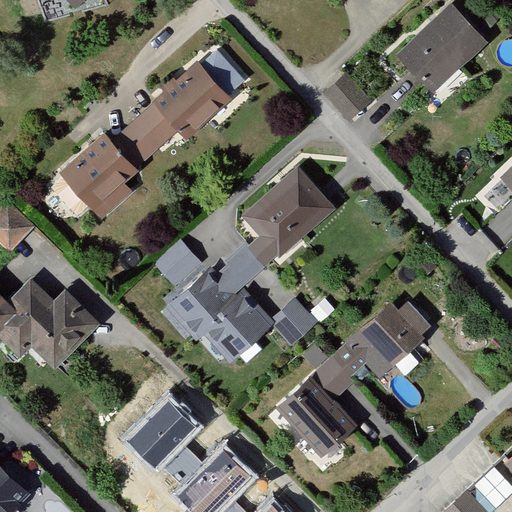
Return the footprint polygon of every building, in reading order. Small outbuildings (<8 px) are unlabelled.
[(80,0),(62,0),(71,9),(80,0)] [(483,38),(447,0),(393,53),(429,90),(483,38)] [(91,130),(51,169),(100,221),(134,189),(128,182),(173,139),(183,149),(240,95),(196,49),(142,100),(149,107),(107,147),(91,130)] [(328,85),(349,115),(372,99),(351,69),(328,85)] [(511,159),(497,175),(511,190),(511,159)] [(334,214),(297,171),(240,222),(277,264),(334,214)] [(0,249),(8,257),(32,232),(5,206),(0,211),(0,249)] [(155,258),(175,281),(203,257),(183,234),(155,258)] [(238,298),(218,273),(172,310),(223,373),(286,323),(255,284),(238,298)] [(6,304),(0,298),(0,344),(19,363),(31,350),(53,371),(95,327),(61,294),(50,305),(27,283),(6,304)] [(355,427),(334,405),(358,383),(354,378),(364,369),(377,382),(423,340),(390,304),(274,410),(319,460),(355,427)] [(194,511),(224,483),(182,441),(143,480),(174,511),(194,511)] [(0,472),(0,511),(14,511),(28,498),(19,489),(26,481),(10,465),(2,474),(0,472)] [(485,511),(486,511),(465,490),(442,511),(485,511)]
